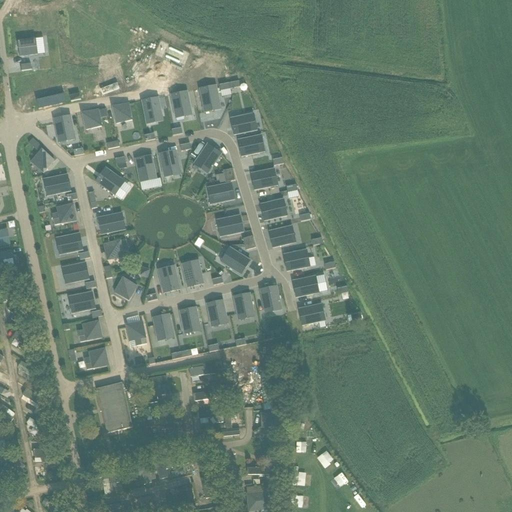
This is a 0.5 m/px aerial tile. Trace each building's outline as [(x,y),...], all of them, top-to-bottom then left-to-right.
[(39,0),(23,0),(29,10),(42,4),(39,0)] [(53,8),(53,16),(48,16),(48,24),(55,24),(55,31),(67,30),(66,7),(53,8)] [(70,51),(69,38),(58,39),(58,52),(70,51)] [(37,41),(19,43),(20,57),(38,55),(37,41)] [(112,80),(91,84),(94,95),(114,91),(112,80)] [(216,87),(200,90),(204,113),(213,111),(212,105),(220,103),(216,87)] [(187,93),(171,96),(176,119),(184,117),(183,111),(191,109),(187,93)] [(158,99),(142,102),(146,125),(155,123),(154,117),(162,115),(158,99)] [(129,105),(113,108),(116,124),(132,121),(129,105)] [(98,111),(83,115),(86,131),(102,127),(100,120),(98,112),(98,111)] [(248,116),(231,120),(234,136),(257,131),(256,124),(249,125),(248,116)] [(71,117),(54,121),(59,144),(68,142),(66,136),(74,134),(71,117)] [(182,129),(172,131),(173,137),(183,135),(182,129)] [(261,136),(238,141),(242,158),(258,154),(257,145),(263,144),(261,136)] [(33,139),(29,144),(33,147),(37,143),(33,139)] [(207,146),(194,165),(201,170),(205,165),(211,169),(221,155),(207,146)] [(31,164),(44,174),(54,161),(42,151),(31,164)] [(176,152),(160,156),(164,179),(173,177),(172,171),(180,169),(176,152)] [(152,157),(136,160),(140,183),(149,182),(148,175),(156,174),(152,157)] [(106,169),(96,183),(115,196),(120,189),(114,185),(119,178),(106,169)] [(233,170),(223,172),(224,178),(234,176),(233,170)] [(274,170),(251,175),(254,192),(271,188),(269,179),(275,178),(274,170)] [(67,175),(43,180),(45,189),(52,187),(54,196),(71,193),(67,175)] [(231,185),(209,189),(210,198),(217,197),(218,204),(235,201),(231,185)] [(77,194),(67,196),(68,203),(78,201),(77,194)] [(284,201),(261,206),(264,222),(281,219),(279,210),(285,209),(284,201)] [(59,214),(52,215),(54,226),(61,224),(76,221),(73,206),(58,209),(59,214)] [(115,215),(98,218),(102,236),(126,231),(124,222),(117,223),(115,215)] [(240,217),(217,222),(219,231),(226,229),(227,237),(244,233),(240,217)] [(292,228),(269,233),(273,250),(290,246),(288,237),(294,236),(292,228)] [(0,247),(11,247),(10,230),(0,230),(0,247)] [(80,235),(56,239),(58,248),(65,246),(67,255),(74,254),(83,252),(80,235)] [(252,237),(243,240),(245,246),(254,243),(252,237)] [(120,243),(105,246),(108,261),(123,258),(122,253),(129,252),(127,241),(120,243)] [(254,243),(245,246),(246,251),(256,248),(254,243)] [(230,250),(226,258),(231,261),(227,267),(241,276),(250,262),(230,250)] [(0,262),(5,262),(5,265),(14,265),(14,251),(0,251),(0,262)] [(307,252),(284,257),(287,273),(304,270),(302,261),(308,260),(307,252)] [(192,270),(184,272),(188,289),(204,285),(199,262),(190,264),(192,270)] [(86,264),(62,268),(64,277),(71,275),(73,284),(80,283),(89,281),(86,264)] [(143,268),(141,276),(149,278),(151,269),(143,268)] [(168,276),(160,278),(164,294),(180,291),(175,268),(166,270),(168,276)] [(316,278),(293,283),(297,299),(313,296),(311,287),(318,286),(316,278)] [(123,279),(114,293),(129,302),(138,287),(123,279)] [(277,287),(261,290),(265,314),(274,312),(273,306),(281,304),(277,287)] [(91,293),(68,298),(70,306),(77,305),(79,314),(86,312),(95,310),(91,293)] [(250,294),(234,297),(238,321),(247,319),(246,313),(254,311),(250,294)] [(156,295),(147,297),(148,303),(158,300),(156,295)] [(223,301),(207,305),(211,328),(220,326),(219,320),(227,318),(223,301)] [(322,306),(299,310),(302,327),(319,323),(317,315),(324,313),(322,306)] [(196,308),(180,312),(185,335),(194,333),(192,327),(200,325),(196,308)] [(169,315),(153,319),(158,342),(167,340),(165,334),(173,332),(169,315)] [(84,331),(78,332),(80,343),(86,341),(102,338),(99,323),(83,326),(84,331)] [(145,339),(142,323),(140,324),(128,326),(127,327),(130,342),(135,341),(136,348),(147,346),(145,339)] [(27,353),(33,343),(17,332),(13,339),(22,344),(19,349),(27,353)] [(273,333),(263,335),(264,342),(274,340),(273,333)] [(245,339),(235,342),(237,348),(246,346),(245,339)] [(218,345),(208,347),(209,353),(219,351),(218,345)] [(89,358),(84,359),(87,371),(92,370),(109,366),(106,350),(89,353),(90,358),(89,358)] [(217,365),(192,368),(193,385),(218,382),(217,365)] [(282,371),(260,373),(263,411),(285,410),(282,371)] [(166,378),(146,381),(149,404),(158,403),(157,397),(169,394),(166,378)] [(96,390),(107,434),(133,428),(122,384),(96,390)] [(21,399),(31,405),(28,409),(37,414),(44,402),(26,391),(21,399)] [(6,413),(9,409),(2,404),(0,406),(0,418),(10,426),(14,420),(6,413)] [(161,405),(153,406),(155,414),(162,413),(161,405)] [(223,417),(223,411),(198,413),(198,420),(212,419),(216,424),(223,424),(222,417),(223,417)] [(39,414),(36,420),(42,423),(45,417),(39,414)] [(278,414),(262,415),(263,429),(277,428),(277,433),(283,433),(283,425),(279,426),(278,414)] [(30,419),(28,424),(43,433),(46,428),(30,419)] [(171,428),(170,419),(162,421),(163,429),(171,428)] [(239,436),(240,430),(232,429),(233,421),(227,420),(225,435),(239,436)] [(56,450),(35,451),(35,458),(41,458),(43,463),(56,463),(56,450)] [(21,474),(25,467),(11,457),(0,473),(0,481),(3,484),(13,469),(21,474)] [(177,459),(156,464),(158,475),(159,480),(160,481),(168,478),(166,471),(179,467),(177,459)] [(148,467),(125,472),(126,482),(141,478),(143,486),(152,484),(148,467)] [(114,477),(114,473),(100,475),(104,496),(117,494),(115,484),(119,483),(118,477),(114,477)] [(183,511),(196,509),(190,487),(182,489),(185,503),(176,505),(177,511),(183,511)] [(329,494),(336,501),(344,494),(336,487),(329,494)] [(270,493),(246,496),(248,511),(258,511),(272,510),(270,493)] [(155,511),(154,502),(139,505),(140,511),(155,511)]
